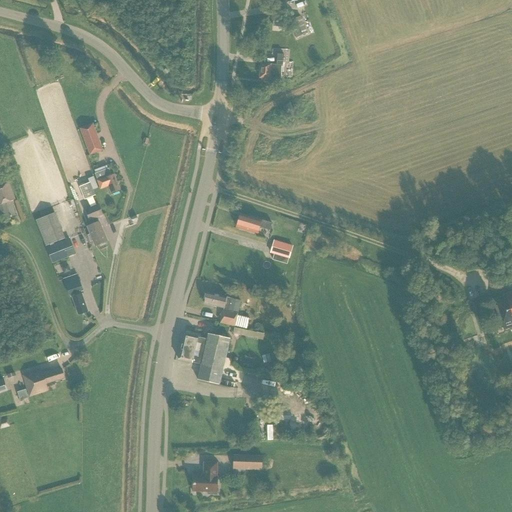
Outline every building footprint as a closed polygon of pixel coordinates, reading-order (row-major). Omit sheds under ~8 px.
[(273,26),(283,27),(283,17),(273,17),(273,26)] [(297,37),(307,33),(301,17),(290,21),(297,37)] [(261,63),(259,78),(270,79),(270,78),(281,79),(282,61),(283,61),(284,54),(277,53),(277,64),(261,63)] [(90,155),(102,150),(93,124),(80,128),(90,155)] [(109,168),(95,174),(97,180),(100,189),(108,186),(111,194),(120,190),(114,174),(111,175),(109,168)] [(10,201),(15,199),(8,179),(0,182),(0,211),(1,211),(4,219),(15,215),(10,201)] [(85,200),(95,195),(93,189),(97,187),(94,181),(79,187),(85,200)] [(95,246),(107,241),(97,218),(103,215),(98,204),(85,209),(89,221),(86,222),(95,246)] [(46,246),(50,244),(50,246),(46,247),(52,263),(75,254),(69,238),(54,244),(54,243),(65,238),(55,212),(36,220),(46,246)] [(240,216),(236,227),(257,233),(259,227),(269,230),(271,223),(261,220),(255,218),(255,220),(240,216)] [(271,252),(274,253),(273,258),(284,262),(286,257),(288,258),(292,246),(274,240),(271,252)] [(78,315),(88,311),(82,294),(81,294),(81,291),(83,290),(77,274),(64,279),(70,298),(72,297),(78,315)] [(511,291),(503,294),(503,296),(493,299),(502,330),(511,326),(511,291)] [(207,292),(204,303),(224,308),(220,323),(233,325),(234,326),(234,325),(237,316),(241,300),(226,297),(207,292)] [(237,316),(234,325),(239,326),(247,328),(249,319),(242,317),(237,316)] [(207,339),(204,352),(198,351),(197,353),(195,352),(194,353),(190,352),(188,353),(186,361),(192,362),(201,364),(198,379),(234,388),(235,383),(220,380),(230,338),(208,333),(207,339)] [(186,361),(188,353),(190,352),(194,353),(195,352),(197,353),(198,351),(204,352),(207,339),(201,338),(201,337),(184,334),(178,359),(186,361)] [(54,381),(64,378),(62,369),(58,370),(58,368),(42,373),(41,370),(23,375),(29,397),(48,391),(47,387),(55,385),(54,381)] [(26,390),(18,393),(21,402),(29,399),(26,390)] [(0,429),(9,427),(7,419),(0,420),(0,429)] [(262,456),(234,455),(233,469),(261,470),(262,456)] [(208,494),(217,494),(217,476),(217,462),(204,462),(203,476),(193,476),(192,491),(208,492),(208,494)]
